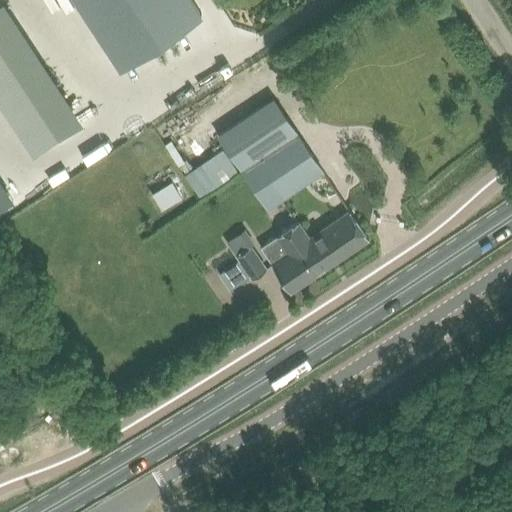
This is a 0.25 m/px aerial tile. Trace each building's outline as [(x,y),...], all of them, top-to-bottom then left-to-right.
[(192,0),(76,0),(120,65),(200,12),(192,0)] [(25,18),(41,45),(60,34),(44,7),(25,18)] [(220,132),(268,204),(322,169),(273,96),(220,132)] [(223,149),(195,168),(209,189),(237,170),(223,149)] [(272,263),(290,289),(369,236),(358,220),(351,210),(310,238),(298,221),(279,234),(280,236),(263,248),(273,263),(272,263)] [(227,240),(253,276),(267,266),(251,244),(255,241),(245,227),(227,240)]
